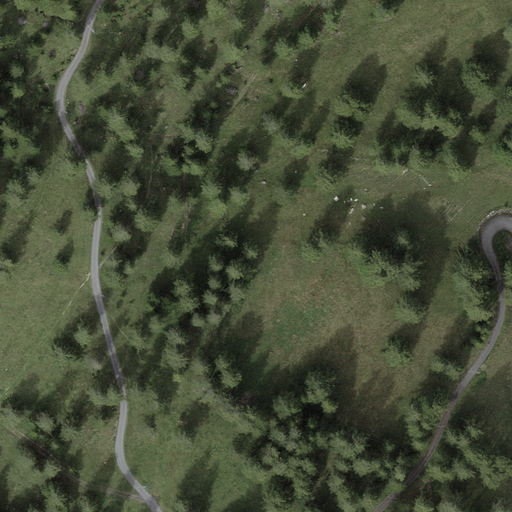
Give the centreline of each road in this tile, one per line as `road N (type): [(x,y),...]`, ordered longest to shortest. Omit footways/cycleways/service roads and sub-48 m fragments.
road 1 (track): [(156,511),(119,457),(122,394),(94,272),(98,201),(60,106),(100,0)]
road 2 (track): [(511,225),(488,234),(502,301),(495,334),(425,459),(377,511)]
